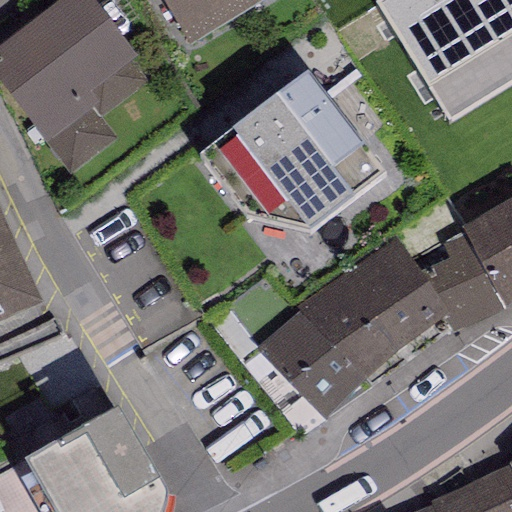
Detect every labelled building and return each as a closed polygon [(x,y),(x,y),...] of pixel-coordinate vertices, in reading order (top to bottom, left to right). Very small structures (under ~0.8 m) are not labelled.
[(87,0),(67,0),(0,53),(0,89),(71,180),(116,145),(97,122),(144,85),(130,67),(137,62),(87,0)] [(156,0),(188,51),(269,0),(156,0)] [(511,77),(459,0),(371,0),(349,15),(418,118),(431,110),(457,149),(511,112),(511,77)] [(386,183),(307,83),(232,142),(203,166),(248,228),(311,242),(386,183)] [(511,205),(462,237),(504,316),(511,312),(511,205)] [(0,217),(0,347),(48,325),(0,217)] [(462,237),(413,265),(448,320),(443,323),(453,340),(504,316),(462,237)] [(295,313),(299,318),(363,388),(394,358),(443,323),(448,320),(413,265),(397,241),(295,313)] [(299,318),(255,358),(325,427),(363,388),(299,318)] [(117,425),(31,469),(27,462),(0,475),(0,509),(1,511),(166,511),(167,507),(117,425)] [(431,508),(423,511),(511,511),(511,477),(508,469),(429,505),(431,508)]
